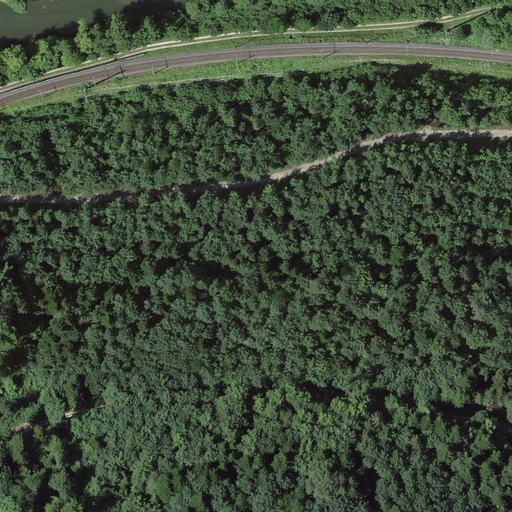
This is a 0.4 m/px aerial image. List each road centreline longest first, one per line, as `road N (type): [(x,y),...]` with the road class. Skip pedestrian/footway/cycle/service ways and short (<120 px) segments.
road 1 (track): [(0,200),(171,193),(289,174),(395,137),(511,134)]
road 2 (track): [(511,430),(370,403),(270,398),(85,411),(0,439)]
road 3 (track): [(0,88),(147,47),(511,11)]
road 4 (track): [(0,160),(63,141),(158,94)]
